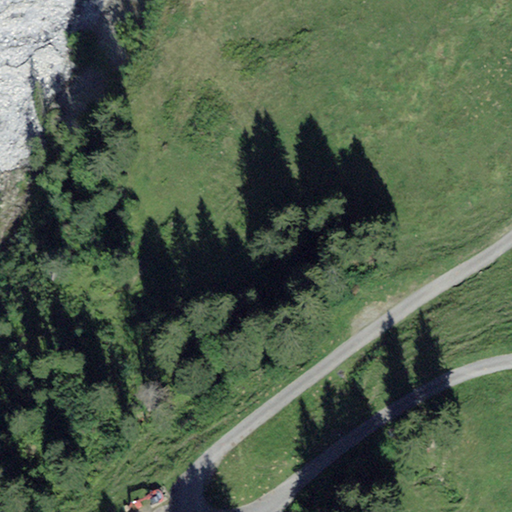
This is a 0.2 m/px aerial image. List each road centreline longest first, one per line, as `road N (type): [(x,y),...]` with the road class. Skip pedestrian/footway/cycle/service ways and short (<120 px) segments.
road 1 (track): [(511,238),(405,307),(217,449),(194,479),(197,511)]
road 2 (track): [(260,511),(419,397),(511,361)]
